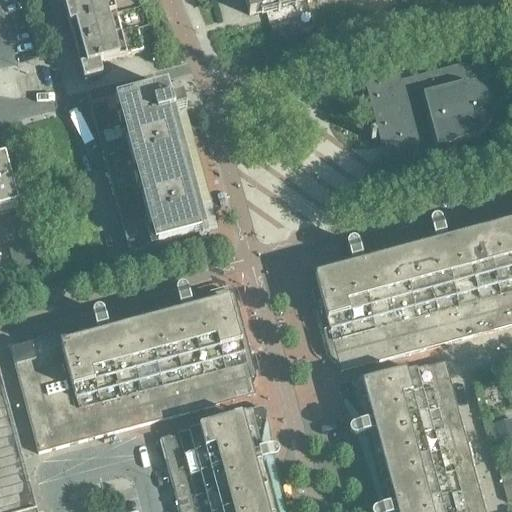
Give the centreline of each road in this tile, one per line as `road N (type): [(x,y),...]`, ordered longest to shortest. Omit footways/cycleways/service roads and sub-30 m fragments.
road 1 (unknown): [(0,357),(53,486)]
road 2 (residential): [(146,465),(134,450),(61,469),(53,486),(60,511)]
